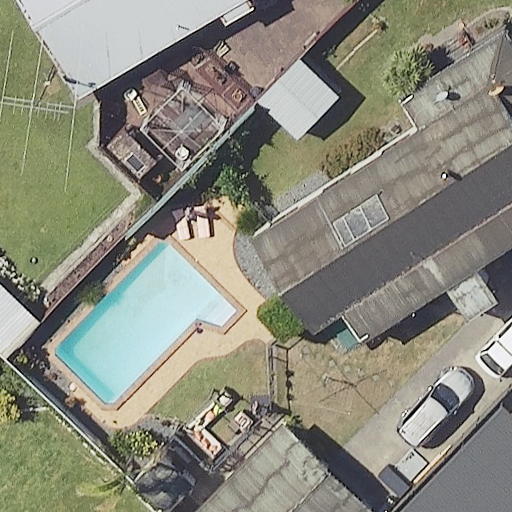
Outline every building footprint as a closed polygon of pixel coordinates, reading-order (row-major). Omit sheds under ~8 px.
[(256,0),(29,0),(86,97),(256,0)] [(501,0),(389,73),(428,134),(263,240),(317,324),(472,224),(491,252),(511,238),(511,15),(502,0),(501,0)] [(356,103),(305,48),(244,104),(294,159),(356,103)] [(511,511),(511,412),(408,511),(511,511)] [(379,511),(292,428),(210,511),(379,511)]
